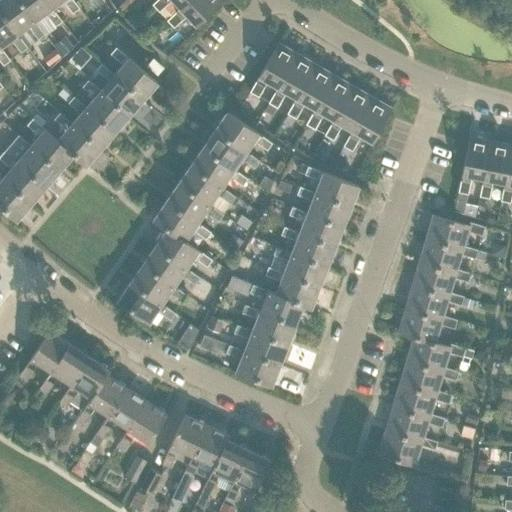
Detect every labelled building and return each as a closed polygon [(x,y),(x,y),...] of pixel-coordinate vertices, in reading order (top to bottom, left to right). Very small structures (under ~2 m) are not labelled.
[(45,33),(35,20),(34,21),(18,0),(0,0),(0,11),(17,34),(18,33),(28,25),(38,38),(45,33)] [(62,20),(53,7),(47,0),(18,0),(34,21),(35,20),(46,12),(55,25),(62,20)] [(80,7),(74,0),(47,0),(53,7),(61,0),(63,0),(73,12),(80,7)] [(173,0),(180,7),(187,0),(155,0),(152,4),(159,11),(170,0),(173,0)] [(187,0),(180,7),(167,20),(173,27),(187,14),(196,25),(223,0),(187,0)] [(28,46),(18,33),(17,34),(0,11),(0,44),(1,46),(11,38),(21,51),(28,46)] [(65,35),(54,43),(63,54),(73,46),(65,35)] [(277,87),(297,53),(278,43),(250,91),(258,96),(267,81),(277,87)] [(10,59),(1,46),(0,44),(0,59),(3,64),(10,59)] [(114,73),(143,98),(158,82),(116,46),(110,52),(123,63),(114,73)] [(54,49),(42,57),(49,66),(60,57),(54,49)] [(296,97),(315,64),(297,53),(277,87),(264,110),(271,115),(276,106),(277,107),(286,91),(296,97)] [(157,74),(164,66),(153,57),(146,65),(157,74)] [(143,98),(114,73),(102,62),(96,69),(109,79),(100,89),(129,114),(143,98)] [(315,108),(334,75),(315,64),(296,97),(287,113),(288,113),(295,118),(304,102),(315,108)] [(333,119),(353,86),(334,75),(315,108),(306,124),(314,128),(323,113),(333,119)] [(129,114),(100,89),(88,78),(82,85),(94,96),(86,105),(115,131),(129,114)] [(352,130),(371,97),(353,86),(333,119),(325,134),(333,139),(342,124),(352,130)] [(63,87),(57,94),(67,102),(68,101),(73,96),(63,87)] [(115,131),(86,105),(74,95),(73,96),(68,101),(80,112),(72,122),(101,147),(115,131)] [(371,97),(352,130),(343,145),(352,150),(361,135),(372,142),(392,108),(371,97)] [(101,147),(72,122),(59,111),(54,118),(66,129),(58,138),(74,153),(73,153),(86,164),(101,147)] [(215,128),(246,150),(254,140),(267,149),(272,141),(227,111),(215,128)] [(288,113),(282,123),(290,127),(295,118),(288,113)] [(74,153),(58,138),(33,117),(27,124),(39,134),(31,144),(60,169),(73,153),(74,153)] [(260,159),(246,150),(215,128),(203,146),(234,168),(241,157),(255,167),(260,159)] [(60,169),(31,144),(18,133),(13,140),(25,151),(17,160),(46,185),(60,169)] [(483,178),(490,140),(469,136),(458,191),(459,191),(467,193),(471,176),(483,178)] [(504,182),(511,145),(490,140),(483,178),(479,196),(489,198),(492,180),(504,182)] [(511,144),(511,145),(504,182),(500,200),(510,202),(511,191),(511,144)] [(248,177),(234,168),(203,146),(190,164),(222,186),(229,175),(243,184),(248,177)] [(46,185),(17,160),(4,150),(0,154),(0,157),(11,167),(3,177),(31,202),(46,185)] [(315,191),(351,205),(359,185),(300,162),(297,170),(320,179),(315,191)] [(235,195),(222,186),(190,164),(178,182),(209,204),(210,204),(217,193),(231,202),(235,195)] [(31,202),(3,177),(0,174),(0,204),(17,219),(31,202)] [(261,180),(258,185),(268,192),(273,181),(264,175),(261,180)] [(280,180),(277,188),(289,193),(292,185),(280,180)] [(223,213),(210,204),(209,204),(178,182),(166,200),(197,222),(197,221),(205,211),(218,220),(223,213)] [(300,185),(296,193),(312,199),(307,211),(343,225),(351,205),(315,191),(300,185)] [(457,201),(455,211),(463,214),(466,203),(467,193),(459,191),(457,201)] [(211,231),(197,221),(197,222),(166,200),(153,219),(166,228),(167,227),(185,239),(193,229),(206,238),(211,231)] [(343,225),(307,211),(307,212),(284,203),(282,210),(304,219),(304,220),(300,231),(335,245),(343,225)] [(241,214),(236,222),(246,229),(252,221),(241,214)] [(433,214),(426,238),(462,248),(464,244),(468,230),(482,234),(485,225),(470,221),(469,224),(433,214)] [(335,245),(300,231),(284,225),(281,233),(296,239),(292,251),(327,265),(335,245)] [(222,265),(185,239),(167,227),(166,228),(155,245),(186,267),(194,256),(207,265),(207,266),(217,273),(222,265)] [(233,234),(227,243),(236,250),(243,241),(233,234)] [(426,238),(419,261),(456,272),(457,268),(461,253),(475,257),(478,249),(464,244),(462,248),(426,238)] [(200,276),(186,267),(155,245),(142,263),(174,284),(181,274),(195,283),(200,276)] [(327,265),(292,251),(276,245),(273,253),(288,259),(284,271),(319,285),(327,265)] [(479,250),(476,258),(483,261),(486,252),(479,250)] [(239,255),(235,266),(249,272),(254,261),(239,255)] [(419,261),(412,284),(449,295),(450,291),(454,276),(468,280),(471,272),(457,268),(456,272),(419,261)] [(188,294),(174,284),(142,263),(130,280),(162,302),(169,292),(183,301),(188,294)] [(319,285),(284,271),(268,265),(265,273),(281,279),(276,292),(303,304),(311,307),(319,285)] [(175,311),(162,302),(130,280),(117,299),(149,321),(157,309),(170,319),(175,311)] [(276,292),(253,283),(249,291),(265,297),(260,309),(296,323),(303,304),(276,292)] [(412,284),(406,308),(442,318),(443,315),(447,300),(461,304),(464,295),(450,291),(449,295),(412,284)] [(464,297),(462,305),(472,308),(474,300),(464,297)] [(296,323),(260,309),(245,303),(241,311),(257,317),(252,329),(288,343),(296,323)] [(406,308),(398,332),(414,336),(414,335),(435,341),(440,323),(455,327),(457,319),(443,315),(442,318),(406,308)] [(211,315),(206,328),(219,333),(224,320),(211,315)] [(288,343),(252,329),(237,323),(234,331),(249,337),(244,349),(280,363),(288,343)] [(51,371),(69,343),(49,330),(19,375),(26,380),(38,363),(51,371)] [(204,334),(199,345),(212,350),(216,339),(204,334)] [(179,340),(177,342),(188,349),(192,342),(182,335),(179,340)] [(414,336),(407,359),(443,370),(444,366),(449,351),(463,355),(465,347),(451,342),(450,346),(435,341),(414,335),(414,336)] [(71,385),(89,356),(69,343),(51,371),(39,388),(46,393),(58,376),(71,384),(71,385)] [(280,363),(244,349),(229,343),(226,351),(241,357),(236,370),(271,385),(280,363)] [(463,355),(463,356),(471,359),(474,350),(465,347),(463,355)] [(106,374),(107,374),(110,370),(89,356),(71,385),(71,384),(59,402),(66,406),(70,401),(82,410),(91,397),(91,398),(106,374)] [(407,359),(400,382),(436,393),(437,389),(442,375),(456,379),(458,370),(444,366),(443,370),(407,359)] [(126,387),(107,374),(106,374),(91,398),(91,397),(82,410),(76,419),(83,424),(95,407),(108,415),(108,416),(126,387)] [(400,382),(393,406),(429,417),(430,413),(435,398),(449,402),(451,394),(437,389),(436,393),(400,382)] [(108,416),(108,415),(90,442),(97,447),(115,420),(128,429),(146,401),(126,387),(108,416)] [(490,387),(489,394),(501,395),(502,388),(490,387)] [(128,429),(116,446),(123,451),(135,433),(148,442),(167,414),(146,401),(128,429)] [(393,406),(386,429),(422,440),(423,436),(428,421),(442,425),(444,417),(430,413),(429,417),(393,406)] [(467,413),(464,421),(476,425),(479,416),(467,413)] [(193,455),(207,425),(185,414),(162,463),(170,467),(178,448),(192,454),(193,455)] [(226,439),(227,440),(229,435),(207,425),(193,455),(192,454),(183,473),(191,477),(194,471),(207,478),(214,465),(226,439)] [(471,439),(474,428),(462,425),(459,435),(471,439)] [(42,428),(36,438),(43,443),(49,432),(42,428)] [(386,429),(379,453),(415,464),(421,445),(435,449),(437,440),(423,436),(422,440),(386,429)] [(214,465),(208,478),(196,502),(204,506),(214,483),(228,490),(229,490),(248,450),(227,440),(226,439),(214,465)] [(270,460),(248,450),(229,490),(228,490),(225,498),(232,502),(241,483),(256,490),(270,460)] [(135,482),(147,461),(135,454),(123,476),(135,482)] [(478,459),(477,470),(486,471),(487,460),(478,459)] [(152,492),(162,474),(149,467),(138,485),(152,492)] [(183,473),(178,485),(182,487),(187,489),(192,477),(191,477),(183,473)] [(223,502),(218,511),(234,511),(236,508),(223,502)]
